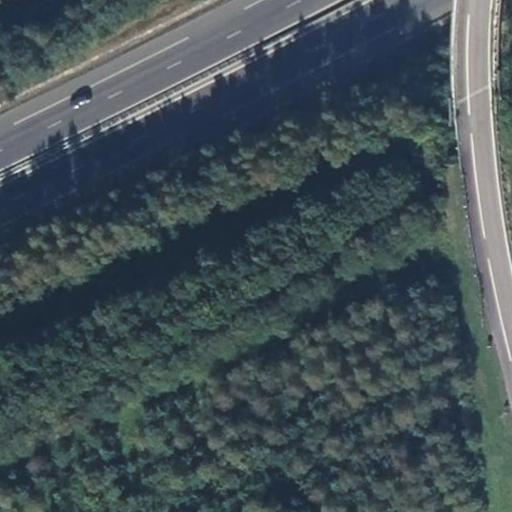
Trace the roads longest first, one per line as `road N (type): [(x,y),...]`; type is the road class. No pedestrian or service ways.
road 1 (motorway): [(0,208),(415,0)]
road 2 (motorway): [(307,0),(0,154)]
road 3 (motorway): [(482,0),(478,89),(495,248),(511,316)]
